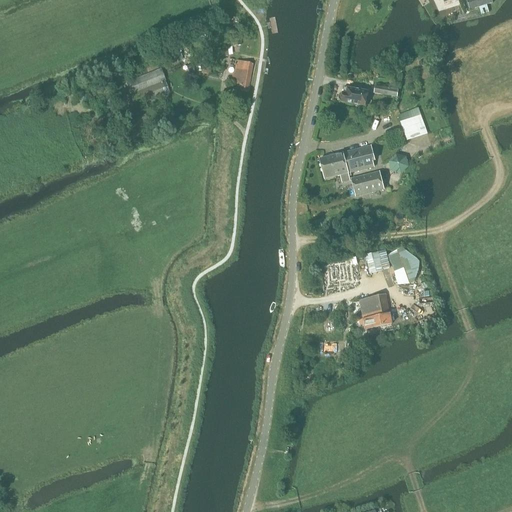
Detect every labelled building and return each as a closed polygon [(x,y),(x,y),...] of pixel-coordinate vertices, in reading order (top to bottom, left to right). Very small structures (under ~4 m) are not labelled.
[(443,0),(445,3),(455,0),(466,0),(470,11),(479,8),(482,15),(489,13),(487,5),(493,4),(491,0),(443,0)] [(240,35),(230,36),(230,47),(240,46),(240,35)] [(232,81),(236,82),(234,94),(239,95),(240,91),(247,93),(249,86),(253,65),(236,61),(235,67),(232,67),(231,72),(233,73),(232,81)] [(202,74),(210,74),(210,63),(202,63),(202,74)] [(160,70),(126,84),(130,95),(131,95),(136,107),(169,93),(165,82),(166,82),(160,70)] [(375,86),(373,94),(398,98),(399,91),(375,86)] [(367,97),(368,93),(348,89),(347,94),(343,94),(342,103),(366,107),(368,97),(367,97)] [(325,180),(341,176),(343,186),(351,184),(349,177),(351,176),(351,174),(375,168),(373,163),(376,162),(372,147),(320,160),(325,180)] [(396,155),(388,162),(392,172),(402,175),(409,168),(406,158),(396,155)] [(355,197),(374,192),(384,190),(380,172),(351,179),(355,197)] [(403,248),(387,253),(398,286),(415,281),(418,272),(419,267),(420,262),(417,259),(403,248)] [(383,271),(390,269),(386,252),(365,257),(369,275),(383,272),(383,271)] [(392,325),(386,295),(360,301),(363,320),(360,321),(361,325),(364,325),(365,330),(392,325)] [(323,354),(342,353),(342,344),(323,345),(323,354)]
